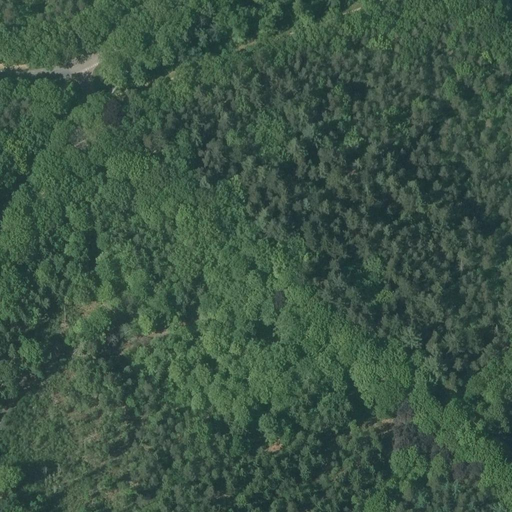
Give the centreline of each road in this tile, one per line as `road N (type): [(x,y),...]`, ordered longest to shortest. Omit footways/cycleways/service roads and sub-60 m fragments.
road 1 (track): [(511,498),(79,128)]
road 2 (track): [(381,0),(103,101)]
road 3 (track): [(511,360),(371,511)]
road 4 (unclassified): [(0,209),(87,103),(84,64)]
